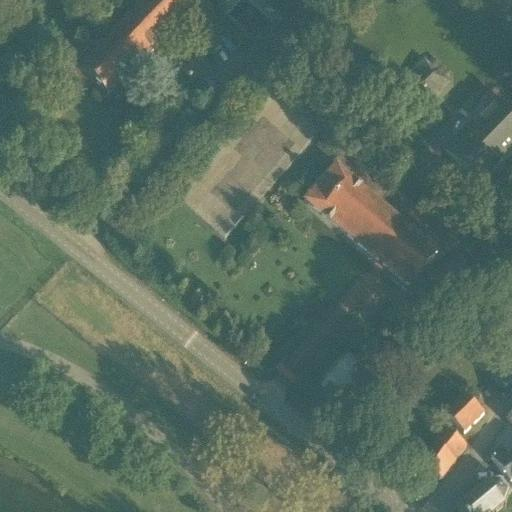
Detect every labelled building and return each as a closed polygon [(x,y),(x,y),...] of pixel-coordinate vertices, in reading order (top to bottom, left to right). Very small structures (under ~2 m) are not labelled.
[(182,41),(197,24),(212,8),(202,0),(148,0),(80,71),(107,97),(172,32),(182,41)] [(426,108),(449,84),(424,61),(402,87),(426,108)] [(474,129),(472,127),(445,153),(478,187),(511,153),(511,115),(500,103),(474,129)] [(305,204),(407,289),(437,255),(334,168),(305,204)] [(302,366),(317,348),(310,343),(295,360),(302,366)] [(464,397),(444,417),(464,436),(484,416),(464,397)] [(434,445),(455,463),(466,449),(445,432),(434,445)] [(455,464),(455,463),(434,445),(419,465),(440,482),(455,464)] [(510,486),(511,484),(511,457),(509,460),(503,451),(491,460),(505,480),(510,486)] [(511,492),(511,487),(510,486),(505,480),(501,483),(499,482),(498,485),(486,487),(485,485),(484,486),(485,488),(476,495),(475,493),(474,494),(475,496),(467,503),(466,501),(464,502),(466,504),(457,511),(454,511),(498,511),(503,509),(505,510),(505,509),(503,508),(508,496),(510,496),(510,494),(511,492)]
